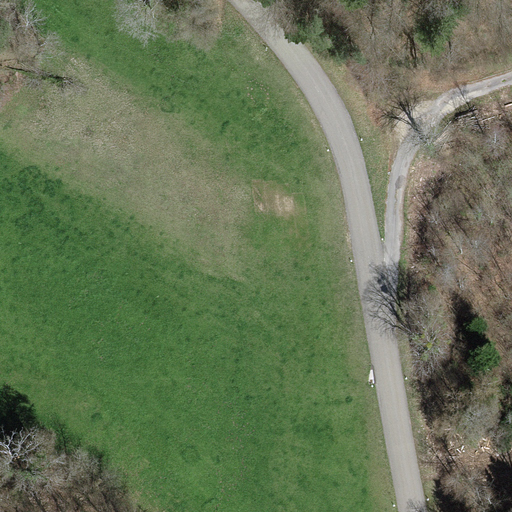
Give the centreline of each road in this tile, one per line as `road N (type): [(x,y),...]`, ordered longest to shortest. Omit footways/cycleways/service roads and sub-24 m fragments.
road 1 (tertiary): [(412,511),(341,134),(302,60),(248,0)]
road 2 (track): [(341,134),(511,76)]
